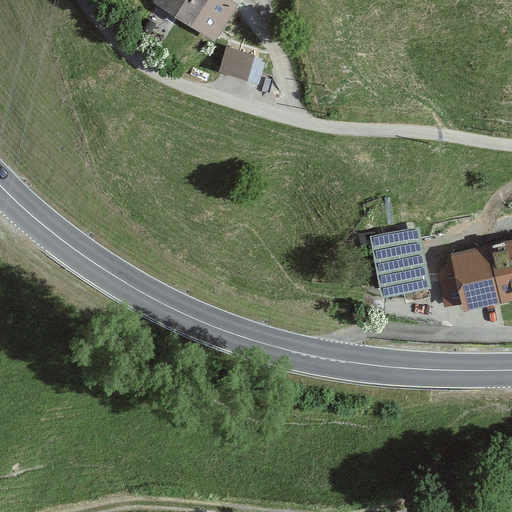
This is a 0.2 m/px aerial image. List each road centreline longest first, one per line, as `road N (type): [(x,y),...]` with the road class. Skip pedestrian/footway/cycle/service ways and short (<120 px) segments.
road 1 (secondary): [(0,185),(88,259),(213,326),(358,363),(511,370)]
road 2 (track): [(82,511),(120,502),(237,511)]
road 3 (track): [(394,511),(511,482)]
